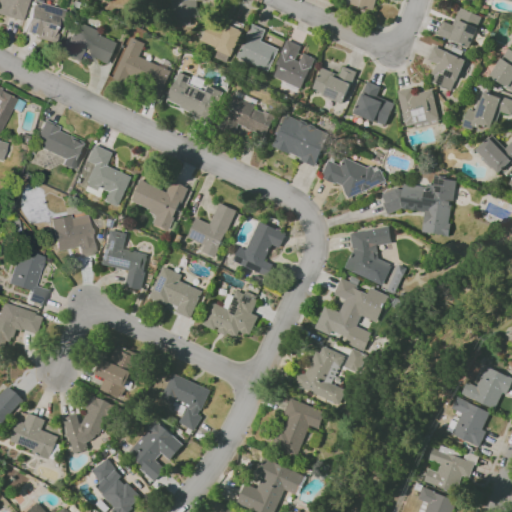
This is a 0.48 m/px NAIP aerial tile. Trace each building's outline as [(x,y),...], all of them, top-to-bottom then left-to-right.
[(28,0),(22,22),(0,15),(0,0),(28,0)] [(80,8),(75,6),(77,0),(83,2),(80,8)] [(192,23),(175,23),(175,15),(174,15),(174,1),(172,1),(172,0),(197,0),(197,14),(192,15),(192,23)] [(376,0),(374,11),(351,4),(344,2),(344,0),(376,0)] [(54,44),(37,39),(37,36),(24,32),(25,27),(33,1),(64,10),(59,27),(54,26),(52,33),(57,34),(54,44)] [(470,48),(451,40),(451,39),(439,34),(444,21),(453,25),(461,7),(482,17),(478,28),(470,48)] [(228,62),(216,57),(219,51),(217,50),(218,47),(203,40),(211,21),(227,28),(229,24),(244,31),(232,57),(231,56),(228,62)] [(110,64),(89,54),(91,51),(84,48),(78,62),(62,54),(71,35),(73,36),(80,22),(101,31),(99,34),(118,42),(111,57),(113,57),(110,64)] [(268,71),(238,57),(253,24),(266,30),(261,40),(279,49),(268,71)] [(160,98),(142,90),(146,82),(132,76),(128,84),(114,78),(133,37),(146,43),(140,56),(172,71),(160,98)] [(298,93),(281,85),(283,80),(275,77),(277,74),(273,72),(282,53),(281,53),(287,39),(302,46),(295,60),(300,62),(304,53),(316,58),(310,70),(302,88),(300,87),(298,93)] [(451,91),(433,82),(436,75),(433,74),(438,63),(429,59),(435,46),(447,52),(447,51),(467,60),(457,81),(456,80),(451,91)] [(462,56),(452,51),(455,46),(464,51),(462,56)] [(511,89),(509,88),(490,76),(502,57),(503,58),(510,48),(511,49),(511,89)] [(343,104),(324,95),(324,94),(313,89),(322,67),(340,75),(344,66),(358,73),(352,87),(350,86),(343,104)] [(210,123),(194,116),(195,114),(180,107),(181,106),(167,100),(180,71),(191,77),(188,84),(206,92),(209,85),(221,91),(210,115),(213,116),(210,123)] [(386,125),(375,120),(375,122),(354,112),(368,81),(382,87),(378,96),(395,104),(386,125)] [(417,129),(416,126),(413,127),(412,124),(406,125),(398,91),(413,87),(414,94),(433,89),(440,118),(438,118),(439,123),(417,129)] [(0,130),(0,88),(1,89),(0,91),(15,99),(16,98),(24,103),(19,113),(11,109),(0,130)] [(266,136),(240,124),(234,135),(217,126),(232,95),(233,96),(236,88),(259,99),(255,108),(264,112),(265,110),(277,116),(275,120),(274,120),(266,136)] [(495,130),(491,129),(492,128),(480,124),(478,128),(474,127),(473,130),(463,127),(470,109),(476,111),(479,101),(481,102),(485,92),(501,97),(502,96),(511,99),(511,115),(502,111),(495,130)] [(314,167),(301,160),(302,158),(290,153),(290,154),(273,146),(279,134),(277,132),(280,125),(282,126),(283,124),(281,123),(285,115),(287,117),(288,115),(299,120),(302,119),(308,123),(309,125),(311,124),(316,126),(317,128),(330,135),(314,167)] [(74,171),(62,165),(64,160),(40,148),(42,144),(36,141),(38,136),(37,135),(44,120),(52,124),(59,127),(58,131),(69,136),(69,135),(71,136),(71,135),(85,142),(83,144),(86,145),(74,171)] [(27,144),(18,141),(20,134),(30,137),(27,144)] [(499,173),(493,166),(491,167),(482,157),(483,157),(477,150),(490,137),(493,134),(506,148),(511,142),(511,163),(511,162),(499,173)] [(118,206),(106,201),(110,191),(105,189),(101,197),(87,191),(89,186),(88,186),(90,182),(89,182),(97,164),(89,161),(96,144),(114,153),(108,166),(132,177),(118,206)] [(343,185),(337,183),(337,184),(321,177),(329,160),(342,165),(346,157),(368,167),(373,165),(374,168),(378,166),(380,169),(381,169),(386,180),(349,198),(347,196),(344,190),(345,189),(343,185)] [(396,188),(403,189),(404,183),(428,187),(428,184),(434,184),(436,174),(448,176),(447,179),(457,181),(454,201),(453,201),(449,223),(452,223),(450,235),(423,231),(424,221),(425,221),(426,212),(419,210),(419,211),(402,208),(389,214),(384,203),(387,202),(383,194),(396,188)] [(169,230),(153,223),(157,215),(150,212),(151,210),(131,200),(141,179),(167,192),(173,181),(189,188),(182,203),(180,202),(173,217),(175,218),(169,230)] [(216,258),(202,251),(205,245),(188,237),(197,218),(210,224),(221,202),(237,210),(226,233),(218,249),(219,250),(216,258)] [(79,261),(76,247),(57,252),(49,220),(69,215),(70,219),(86,215),(88,223),(87,223),(92,241),(96,258),(93,259),(92,255),(83,258),(83,260),(79,261)] [(114,229),(107,227),(110,218),(116,220),(114,229)] [(11,234),(9,222),(17,220),(20,232),(11,234)] [(267,276),(234,261),(241,247),(247,250),(260,221),(277,229),(277,228),(287,233),(280,247),(273,244),(265,260),(273,264),(267,276)] [(354,248),(353,249),(351,233),(390,226),(393,243),(378,246),(379,253),(378,253),(379,258),(392,264),(391,267),(392,267),(383,286),(345,268),(354,248)] [(141,290),(126,286),(129,270),(103,264),(112,230),(127,234),(124,248),(148,254),(144,271),(146,272),(141,290)] [(44,249),(42,242),(49,240),(51,247),(44,249)] [(43,307),(41,307),(42,305),(27,300),(30,291),(7,284),(19,249),(44,258),(43,261),(40,271),(35,286),(47,290),(47,289),(49,290),(43,307)] [(396,295),(388,291),(397,272),(396,272),(400,264),(408,268),(404,276),(404,275),(403,277),(404,278),(396,295)] [(190,319),(176,312),(179,307),(169,302),(167,305),(149,297),(164,266),(181,274),(179,279),(203,291),(190,319)] [(262,285),(260,284),(254,281),(256,275),(262,278),(265,280),(262,285)] [(364,350),(346,342),(348,338),(333,331),(331,334),(316,328),(326,306),(340,312),(346,299),(335,294),(342,278),(358,285),(358,286),(360,287),(359,290),(369,294),(372,287),(390,296),(377,322),(362,315),(357,326),(372,333),(370,337),(371,338),(366,347),(365,347),(364,350)] [(238,336),(235,335),(234,336),(227,333),(226,335),(218,332),(220,328),(217,327),(215,331),(202,324),(213,302),(228,309),(237,290),(245,294),(246,290),(256,295),(255,295),(257,296),(256,299),(258,300),(252,313),(259,316),(250,334),(247,333),(245,334),(241,332),(241,330),(238,336)] [(3,350),(0,349),(0,309),(2,303),(44,317),(38,334),(24,329),(23,331),(17,329),(14,338),(12,337),(11,342),(6,340),(3,350)] [(119,397),(102,389),(106,378),(96,374),(103,358),(110,362),(118,345),(121,347),(138,355),(131,371),(132,372),(128,381),(133,383),(129,391),(125,389),(122,396),(120,395),(119,397)] [(306,374),(317,351),(321,353),(324,345),(346,356),(341,366),(332,383),(347,390),(340,405),(305,388),(299,389),(297,375),(306,374)] [(360,373),(345,366),(354,348),(368,355),(360,373)] [(495,409),(474,399),(474,400),(473,400),(472,402),(463,398),(464,396),(461,394),(467,382),(477,387),(487,366),(508,376),(508,375),(511,376),(511,381),(506,393),(504,392),(495,409)] [(198,414),(203,417),(194,431),(180,422),(185,415),(172,408),(174,404),(162,397),(173,373),(211,391),(201,410),(200,410),(198,414)] [(0,395),(9,386),(24,400),(9,416),(11,419),(0,430),(0,395)] [(454,400),(445,396),(449,389),(458,393),(454,400)] [(90,442),(87,443),(89,449),(75,453),(64,418),(78,414),(81,423),(82,423),(89,410),(86,409),(93,395),(99,397),(99,398),(112,404),(117,406),(107,426),(105,425),(100,435),(98,434),(96,437),(90,442)] [(479,447),(474,445),(474,443),(453,434),(453,433),(447,430),(452,419),(454,420),(458,411),(453,408),(458,396),(470,402),(490,413),(483,429),(487,431),(479,447)] [(298,457),(272,446),(280,426),(285,428),(289,418),(284,416),(292,398),(326,412),(319,429),(311,425),(298,457)] [(57,460),(50,457),(50,458),(33,451),(34,450),(11,440),(19,420),(25,423),(29,413),(45,420),(41,430),(58,437),(56,443),(63,446),(57,460)] [(155,482),(141,469),(144,466),(129,453),(148,432),(144,429),(154,418),(184,445),(171,460),(162,453),(155,460),(166,470),(155,482)] [(457,492),(436,485),(435,485),(425,481),(429,469),(430,469),(431,463),(429,463),(431,460),(430,460),(434,448),(440,450),(442,446),(455,450),(455,451),(462,454),(461,458),(464,459),(467,451),(480,456),(478,462),(477,462),(476,465),(474,464),(469,478),(463,476),(457,492)] [(275,511),(258,511),(254,510),(254,511),(237,503),(246,484),(258,489),(263,479),(256,476),(265,457),(305,476),(296,494),(286,489),(275,511)] [(116,470),(122,476),(119,479),(125,485),(128,483),(142,497),(132,506),(134,508),(130,511),(114,511),(112,510),(115,507),(103,495),(104,494),(97,487),(101,482),(92,471),(109,458),(117,470),(116,470)] [(421,492),(415,489),(418,482),(424,485),(421,492)] [(419,511),(424,501),(419,499),(425,486),(437,492),(436,492),(458,502),(453,511),(419,511)] [(69,511),(87,511),(89,511),(25,511),(38,501),(46,511),(57,511),(65,506),(69,511)]
